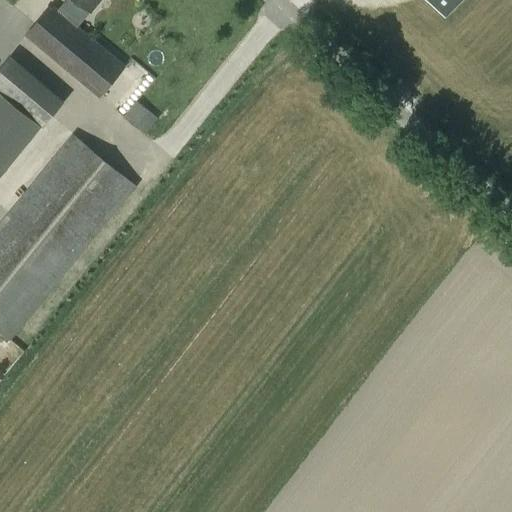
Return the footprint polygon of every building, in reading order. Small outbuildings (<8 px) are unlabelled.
[(99,97),(125,66),(78,26),(91,11),(99,0),(66,0),(58,10),(52,4),(26,35),(99,97)] [(429,0),(445,16),(460,0),(429,0)] [(0,156),(33,117),(19,106),(40,81),(10,56),(0,67),(0,156)] [(136,101),(123,117),(134,125),(147,110),(136,101)] [(0,331),(9,339),(135,185),(74,135),(0,225),(0,331)]
